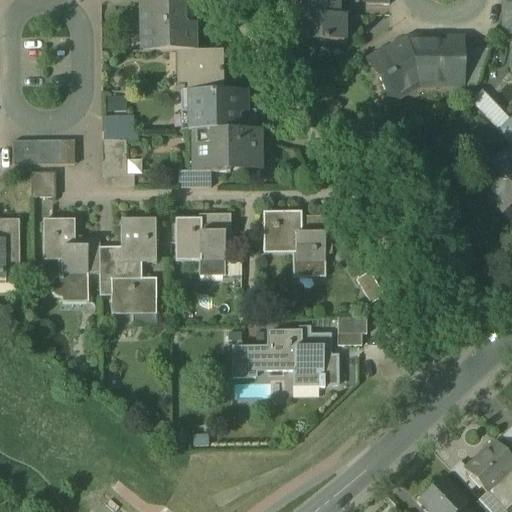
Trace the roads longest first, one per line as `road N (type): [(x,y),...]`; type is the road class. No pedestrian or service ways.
road 1 (residential): [(7,11),(15,115),(46,126),(81,106),(85,42),(64,8),(29,5)]
road 2 (tertiary): [(316,511),(511,331)]
